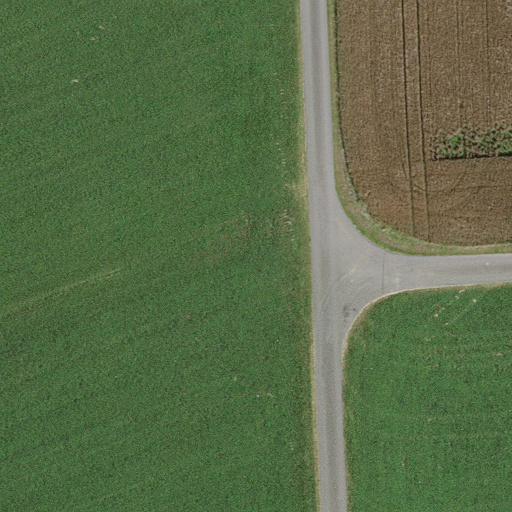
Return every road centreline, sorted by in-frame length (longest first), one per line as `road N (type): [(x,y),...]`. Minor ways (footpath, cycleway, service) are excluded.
road 1 (track): [(337,511),(315,0)]
road 2 (track): [(328,276),(511,266)]
